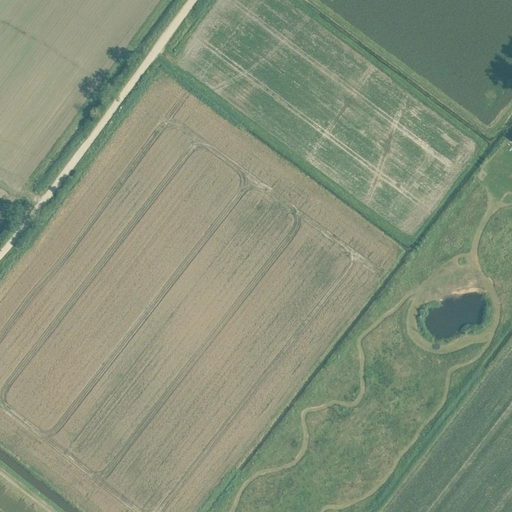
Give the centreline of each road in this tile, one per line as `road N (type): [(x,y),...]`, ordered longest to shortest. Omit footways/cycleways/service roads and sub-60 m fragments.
road 1 (unclassified): [(0,253),(182,11)]
road 2 (tertiary): [(0,227),(126,56)]
road 3 (residential): [(85,58),(0,175)]
